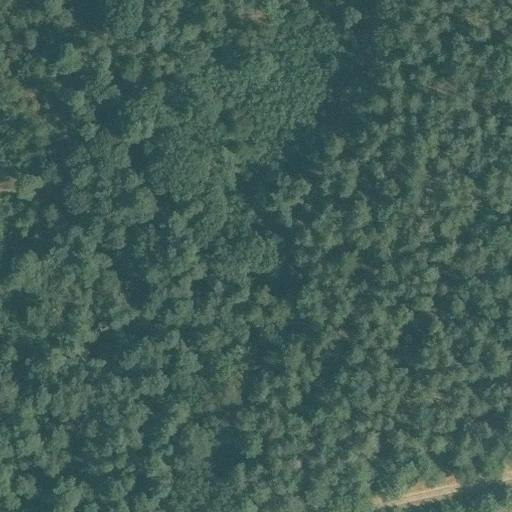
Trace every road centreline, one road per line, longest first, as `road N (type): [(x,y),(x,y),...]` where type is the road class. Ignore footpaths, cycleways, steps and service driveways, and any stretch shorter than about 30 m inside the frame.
road 1 (track): [(0,182),(277,273),(378,0)]
road 2 (track): [(511,473),(354,511)]
